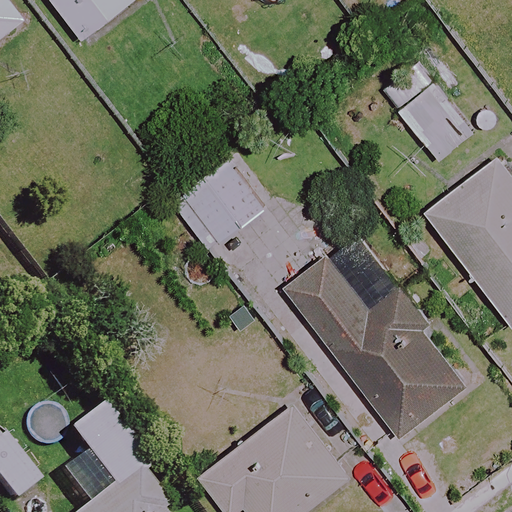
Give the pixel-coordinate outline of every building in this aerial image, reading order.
[(0,0),(0,38),(27,18),(13,0),(0,0)] [(57,0),(86,38),(134,0),(57,0)] [(404,112),(440,159),(476,132),(440,85),(436,88),(418,63),(386,87),(405,111),(404,112)] [(269,206),(225,147),(167,190),(211,249),(269,206)] [(511,173),(499,156),(429,207),(511,317),(511,173)] [(371,312),(330,256),(291,285),(401,437),(474,385),(404,288),(371,312)] [(165,505),(140,472),(147,466),(100,404),(66,430),(85,456),(60,475),(84,506),(76,511),(159,511),(158,510),(165,505)] [(305,511),(350,476),(293,404),(204,475),(232,511),(235,511),(247,502),(254,511),(305,511)] [(35,481),(0,433),(0,485),(11,500),(35,481)]
